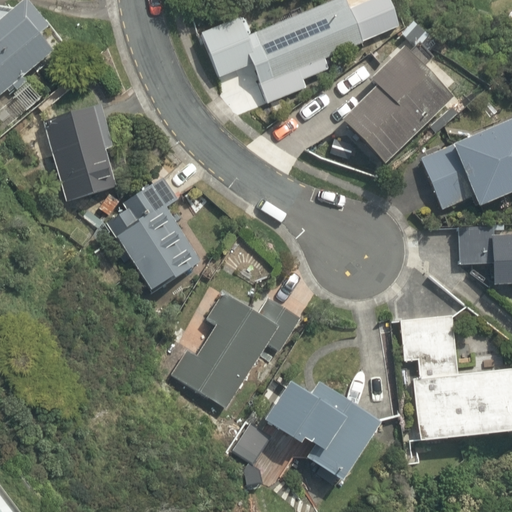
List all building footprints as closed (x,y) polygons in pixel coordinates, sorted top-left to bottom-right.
[(16,0),(14,0),(0,11),(0,95),(56,50),(16,0)] [(253,86),(262,107),(302,89),(324,79),(335,74),(327,57),(367,39),(349,0),(328,0),(250,35),(270,78),(253,86)] [(374,165),(439,94),(394,53),(329,124),(374,165)] [(91,106),(31,124),(55,206),(115,188),(91,106)] [(511,184),(511,112),(511,110),(415,149),(439,209),(463,200),(464,204),(511,184)] [(116,201),(106,195),(90,217),(101,222),(140,292),(192,265),(162,204),(172,199),(160,176),(116,201)] [(511,232),(490,234),(489,226),(450,228),(452,267),(492,265),(493,286),(511,284),(511,232)] [(223,410),(234,393),(264,348),(273,354),(283,340),(290,328),(296,320),(267,300),(256,317),(221,294),(202,323),(208,327),(190,355),(184,350),(168,374),(223,410)] [(448,316),(396,320),(400,365),(415,364),(416,378),(404,379),(408,441),(511,432),(511,366),(452,371),(448,316)] [(302,449),(297,458),(332,480),(368,420),(312,386),(305,398),(279,382),(255,420),(269,428),(289,441),(302,449)] [(0,511),(14,511),(0,492),(0,511)]
